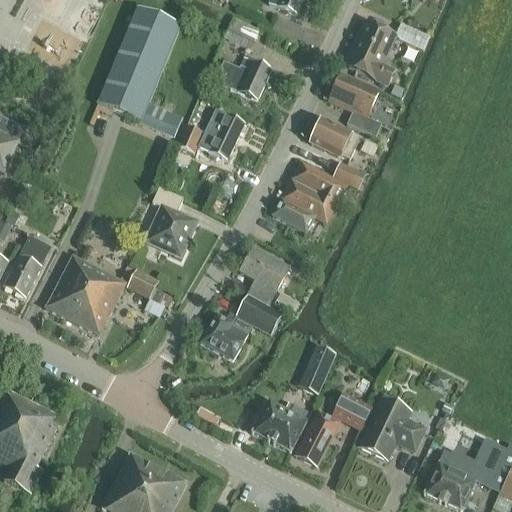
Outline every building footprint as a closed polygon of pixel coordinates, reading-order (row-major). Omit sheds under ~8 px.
[(270,0),(268,7),(297,19),(304,0),(270,0)] [(137,11),(97,108),(141,128),(150,106),(181,30),(137,11)] [(233,21),(224,40),(250,52),(259,33),(233,21)] [(385,67),(397,41),(398,40),(366,25),(345,69),(389,91),(397,73),(385,67)] [(272,73),(244,60),(240,72),(224,65),(215,85),(258,105),(272,73)] [(386,126),(370,119),(380,98),(342,79),(332,101),(358,113),(352,126),(380,139),(386,126)] [(395,88),(391,97),(400,101),(404,92),(395,88)] [(150,106),(141,128),(142,128),(174,141),(183,121),(150,106)] [(217,113),(199,149),(228,163),(246,127),(217,113)] [(0,176),(4,179),(15,156),(19,147),(19,146),(25,133),(0,120),(0,176)] [(324,124),(312,148),(348,165),(360,142),(324,124)] [(186,128),(177,149),(180,150),(195,157),(204,136),(188,129),(186,128)] [(270,218),(299,234),(307,239),(316,222),(326,228),(347,191),(301,165),(270,218)] [(359,194),(366,179),(340,166),(333,181),(359,194)] [(160,210),(144,244),(181,261),(197,226),(178,216),(184,203),(159,191),(153,207),(160,210)] [(0,224),(0,243),(4,245),(11,230),(0,224)] [(26,300),(51,251),(30,240),(4,289),(26,300)] [(272,307),(291,272),(254,253),(242,275),(258,284),(251,296),(272,307)] [(73,325),(100,273),(74,259),(46,311),(73,325)] [(0,282),(9,265),(0,260),(0,282)] [(100,273),(73,325),(99,339),(126,287),(100,273)] [(166,310),(169,311),(173,302),(155,292),(159,285),(137,274),(128,291),(151,303),(145,312),(160,320),(166,310)] [(281,295),(274,307),(291,317),(298,305),(281,295)] [(201,346),(234,365),(249,337),(243,333),(247,327),(272,340),(283,318),(248,299),(237,319),(230,316),(225,323),(217,318),(201,346)] [(299,390),(318,399),(336,358),(316,349),(299,390)] [(446,381),(451,370),(438,364),(433,374),(446,381)] [(4,395),(0,403),(0,463),(11,469),(4,483),(23,493),(30,497),(42,475),(35,471),(59,423),(4,395)] [(362,432),(371,413),(343,399),(333,418),(362,432)] [(414,456),(426,433),(407,424),(411,416),(382,403),(359,451),(387,465),(396,447),(414,456)] [(289,454),(305,423),(294,417),(297,412),(287,407),(284,413),(269,405),(253,435),(289,454)] [(447,414),(440,428),(450,432),(457,419),(447,414)] [(318,469),(340,427),(321,417),(299,459),(318,469)] [(465,511),(478,486),(501,497),(511,471),(511,448),(510,447),(507,453),(486,442),(475,464),(453,453),(451,458),(448,456),(428,497),(458,511),(465,511)] [(132,456),(102,511),(172,511),(186,485),(132,456)] [(511,471),(501,497),(499,499),(511,505),(511,471)]
